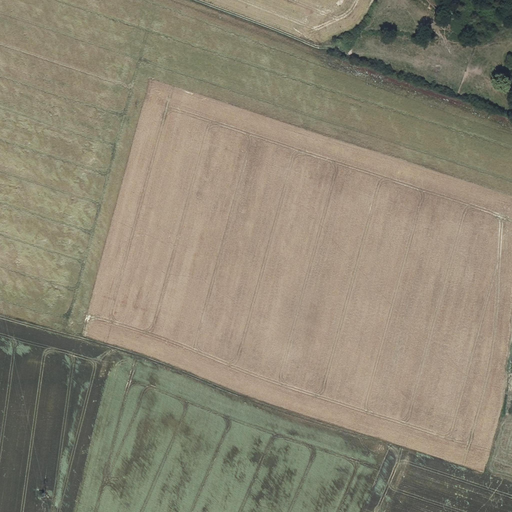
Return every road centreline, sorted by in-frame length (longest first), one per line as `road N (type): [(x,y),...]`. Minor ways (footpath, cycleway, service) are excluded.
road 1 (track): [(239,396),(113,348),(0,317)]
road 2 (track): [(189,0),(323,47)]
